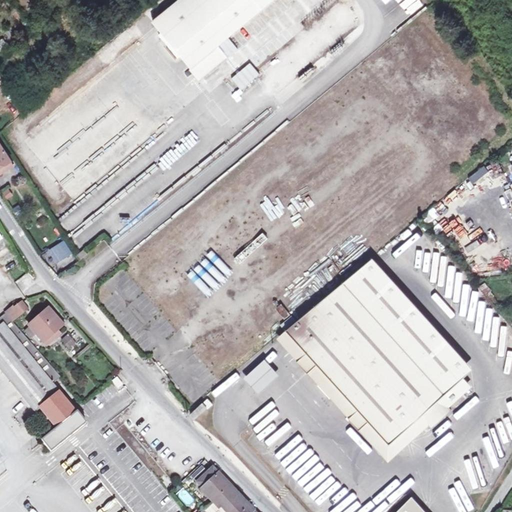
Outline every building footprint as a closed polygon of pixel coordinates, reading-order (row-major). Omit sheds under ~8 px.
[(179,0),(153,22),(201,79),(225,59),(216,49),(275,0),(179,0)] [(249,63),(230,79),(241,91),(259,75),(249,63)] [(0,169),(12,162),(1,146),(0,143),(0,169)] [(12,162),(0,169),(0,174),(0,175),(14,166),(12,162)] [(19,168),(15,171),(20,179),(25,177),(19,168)] [(0,193),(5,201),(14,196),(8,186),(0,190),(0,193)] [(458,223),(447,233),(460,248),(471,238),(458,223)] [(86,250),(77,256),(81,260),(89,254),(86,250)] [(20,281),(30,274),(20,259),(5,268),(17,284),(20,281)] [(315,365),(388,445),(472,369),(385,273),(373,260),(286,332),(302,349),(315,365)] [(36,282),(30,274),(20,281),(26,289),(36,282)] [(493,297),(495,296),(491,292),(492,291),(482,278),(473,279),(496,307),(499,304),(493,297)] [(10,319),(11,320),(19,314),(14,308),(14,307),(22,300),(18,295),(2,308),(6,314),(10,319)] [(22,301),(14,308),(19,314),(20,315),(28,309),(22,301)] [(44,342),(56,331),(64,325),(49,309),(29,326),(44,342)] [(0,318),(0,326),(10,319),(6,314),(0,318)] [(10,319),(0,326),(0,367),(35,411),(40,408),(57,428),(42,440),(51,451),(86,423),(53,384),(61,377),(11,320),(10,319)] [(56,331),(44,342),(47,346),(60,335),(56,331)] [(68,335),(61,340),(67,349),(74,344),(68,335)] [(190,415),(194,420),(206,409),(202,405),(190,415)] [(201,463),(188,475),(194,481),(206,468),(201,463)] [(203,488),(201,490),(203,492),(205,490),(215,501),(202,511),(254,511),(213,467),(197,482),(203,488)] [(188,505),(194,498),(182,489),(176,496),(188,505)] [(425,511),(413,497),(397,511),(425,511)]
